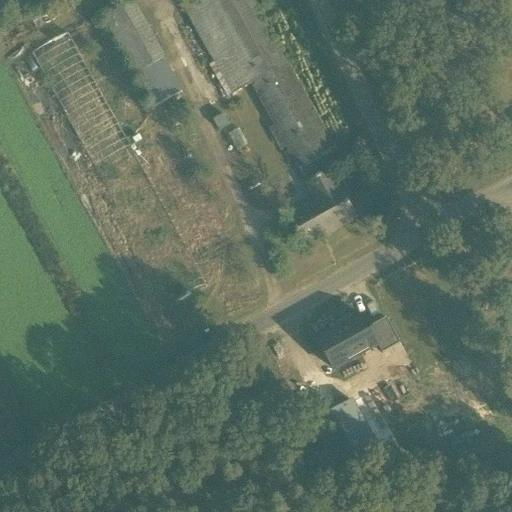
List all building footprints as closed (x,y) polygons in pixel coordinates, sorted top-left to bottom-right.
[(335,151),(251,0),(204,0),(184,11),(232,95),(251,84),(316,204),(290,218),(296,230),(295,231),(297,236),(299,235),(305,246),(355,219),(339,191),(339,190),(321,159),(335,151)] [(134,3),(104,20),(134,76),(136,75),(154,108),(182,93),(164,60),(165,59),(134,3)] [(367,31),(377,27),(370,14),(361,18),(367,31)] [(351,371),(383,353),(364,319),(332,336),(351,371)] [(433,404),(446,439),(459,435),(455,424),(477,416),(468,392),(433,404)] [(354,399),(311,424),(341,476),(384,452),(354,399)]
